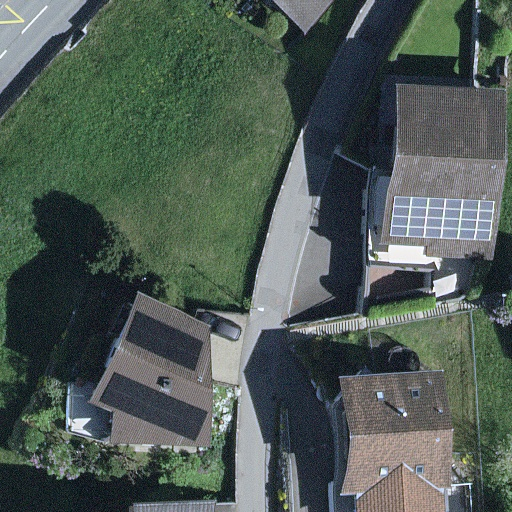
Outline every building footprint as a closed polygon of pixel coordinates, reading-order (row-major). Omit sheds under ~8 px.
[(324,0),(266,0),(301,28),(324,0)] [(498,96),(396,88),(384,238),(428,241),(427,258),(499,263),(500,245),(487,244),(498,96)] [(131,279),(89,400),(117,409),(117,439),(206,440),(206,385),(231,313),(131,279)] [(445,491),(437,373),(334,380),(342,492),(360,490),(361,511),(431,511),(430,492),(445,491)] [(217,511),(217,499),(125,502),(124,511),(217,511)]
